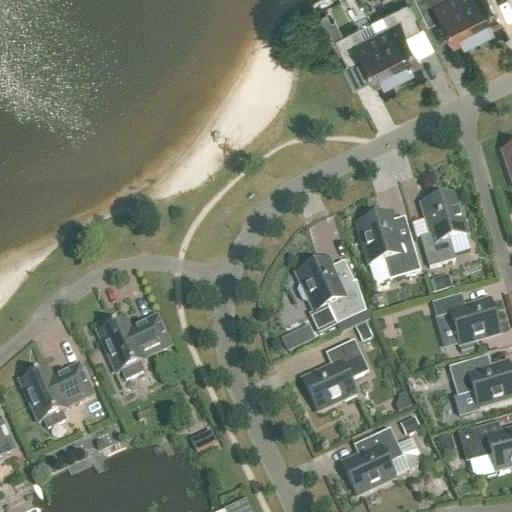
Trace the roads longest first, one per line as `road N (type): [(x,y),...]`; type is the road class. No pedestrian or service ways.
road 1 (unclassified): [(227,282),(249,237),(287,195),(458,109)]
road 2 (residential): [(0,364),(106,272),(162,264),(227,282)]
road 3 (unclassified): [(295,511),(234,381),(227,282)]
road 4 (residential): [(511,282),(458,109)]
